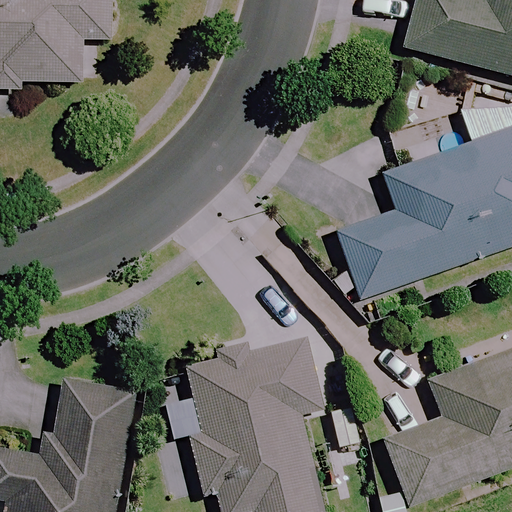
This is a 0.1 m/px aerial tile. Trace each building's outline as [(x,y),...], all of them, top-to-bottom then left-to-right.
[(117,44),(117,0),(0,0),(0,92),(24,93),(24,86),(83,87),(83,43),(117,44)] [(511,0),(482,0),(481,7),(454,0),(420,0),(408,51),(511,78),(511,0)] [(511,249),(511,106),(464,123),(473,148),(387,178),(400,215),(341,236),(364,301),(511,249)] [(185,370),(214,505),(225,503),(226,511),(335,511),(315,414),(323,413),(309,344),(185,370)] [(511,472),(511,357),(434,386),(447,424),(389,445),(412,509),(511,472)] [(113,511),(137,395),(65,381),(49,461),(0,451),(0,511),(113,511)]
